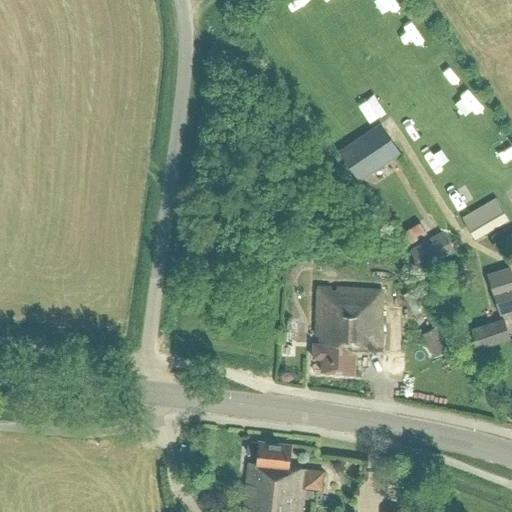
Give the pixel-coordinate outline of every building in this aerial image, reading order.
[(332,84),(342,77),(330,61),(321,68),(332,84)] [(503,136),(511,129),(511,108),(507,102),(489,116),(503,136)] [(394,146),(377,125),(337,151),(353,173),(394,146)] [(466,181),(477,198),(496,186),(485,169),(466,181)] [(495,198),(459,221),(474,241),(508,221),(495,198)] [(436,233),(409,249),(422,269),(449,253),(436,233)] [(511,273),(510,266),(487,273),(500,314),(511,310),(511,273)] [(313,344),(312,359),(321,359),(320,372),(354,375),(355,352),(380,353),(382,293),(318,288),(315,336),(321,336),(320,345),(313,344)] [(472,329),(477,350),(509,340),(503,318),(472,329)] [(437,328),(450,351),(461,345),(448,322),(437,328)] [(448,350),(436,326),(420,334),(432,358),(448,350)] [(288,467),(290,444),(259,441),(259,443),(249,442),(247,453),(258,454),(257,464),(249,463),(247,482),(303,489),(322,489),(323,472),(288,467)] [(247,482),(243,511),(299,511),(303,489),(247,482)]
